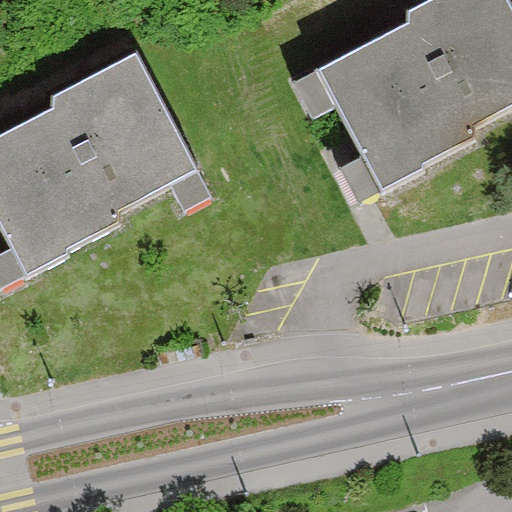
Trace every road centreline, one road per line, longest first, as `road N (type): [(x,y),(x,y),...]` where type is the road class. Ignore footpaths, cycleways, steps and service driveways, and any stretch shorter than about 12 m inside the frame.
road 1 (residential): [(0,507),(382,421),(450,383)]
road 2 (residential): [(450,383),(326,383),(184,401),(0,442)]
